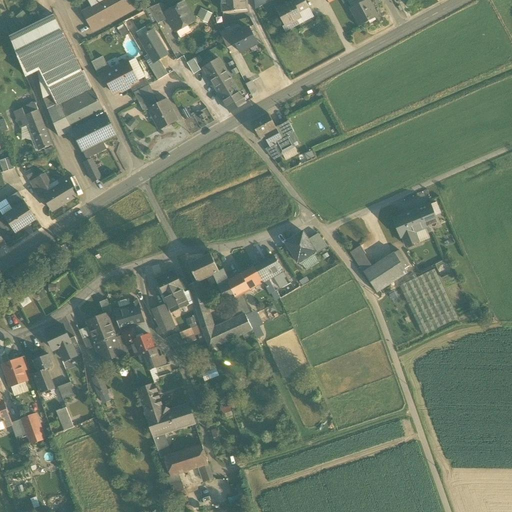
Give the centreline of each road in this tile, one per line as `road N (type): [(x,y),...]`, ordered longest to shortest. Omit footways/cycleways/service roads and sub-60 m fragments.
road 1 (residential): [(144,263),(148,321),(182,366),(218,473)]
road 2 (residential): [(511,146),(333,224),(312,220)]
road 3 (track): [(413,412),(218,473)]
road 4 (track): [(57,0),(141,174)]
road 5 (secondary): [(290,89),(461,0)]
road 6 (secondary): [(0,266),(141,174)]
road 7 (residential): [(0,332),(19,334),(63,314),(102,277),(144,263)]
road 8 (unknown): [(70,31),(155,19),(173,38),(182,72)]
road 9 (residential): [(312,220),(179,251)]
road 10 (residential): [(312,220),(235,118)]
